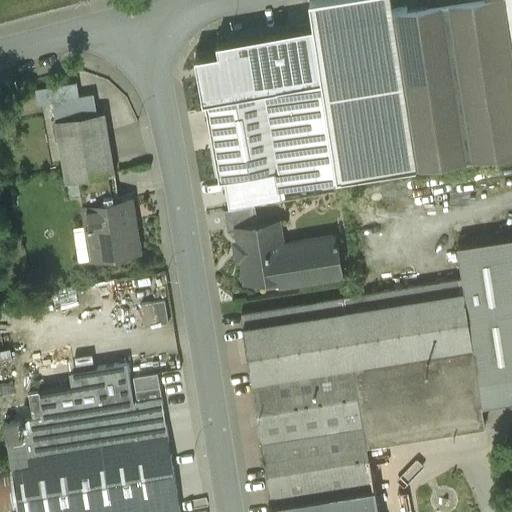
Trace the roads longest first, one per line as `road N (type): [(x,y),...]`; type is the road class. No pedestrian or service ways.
road 1 (unclassified): [(138,19),(229,511)]
road 2 (unclassified): [(0,56),(138,19)]
